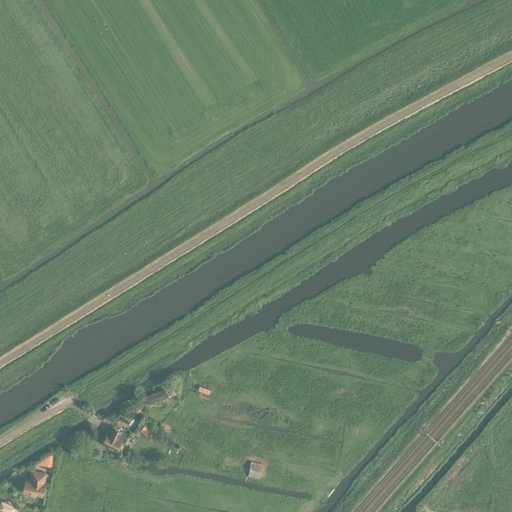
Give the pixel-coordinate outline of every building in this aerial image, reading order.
[(128,424),(134,416),(123,408),(117,416),(128,424)] [(145,424),(140,430),(145,434),(150,428),(145,424)] [(116,450),(120,443),(122,439),(125,441),(129,433),(113,425),(109,432),(108,431),(105,437),(104,436),(101,441),(103,441),(102,443),(116,450)] [(51,452),(35,462),(55,466),(58,453),(51,452)] [(248,476),(259,478),(262,463),(252,461),(248,476)] [(46,470),(34,468),(32,476),(27,475),(25,488),(44,492),(46,479),(45,479),(46,470)] [(0,507),(0,509),(7,511),(14,511),(17,505),(3,499),(0,507)]
